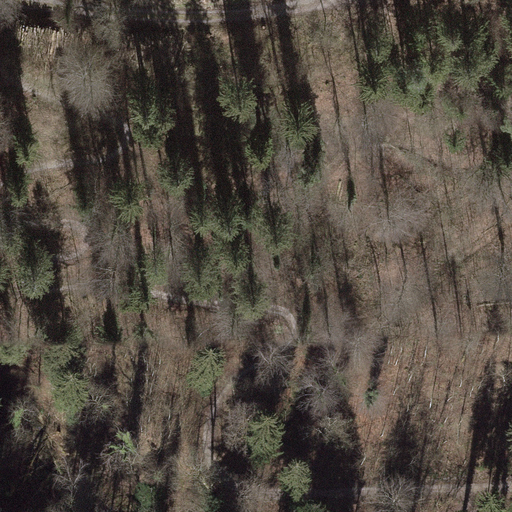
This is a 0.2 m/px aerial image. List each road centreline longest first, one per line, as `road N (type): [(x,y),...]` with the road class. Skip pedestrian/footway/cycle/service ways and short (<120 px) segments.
road 1 (track): [(0,3),(248,15),(364,0)]
road 2 (track): [(511,485),(329,493)]
